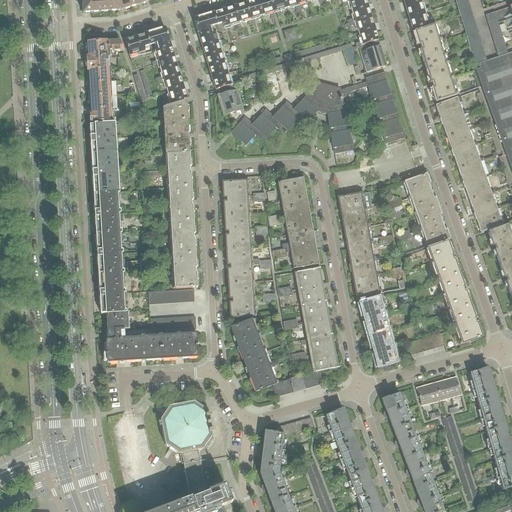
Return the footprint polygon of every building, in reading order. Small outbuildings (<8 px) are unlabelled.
[(111,0),(112,4),(108,4),(108,12),(121,11),(130,8),(127,0),(111,0)] [(268,0),(257,0),(256,1),(261,17),(270,14),(271,16),(270,16),(271,21),(275,19),(268,0)] [(278,11),(290,8),(287,0),(271,0),(277,18),(281,17),(280,13),(279,14),(278,11)] [(300,0),(287,0),(290,8),(297,6),(297,8),(296,8),(298,12),(304,10),(303,6),(302,6),(301,4),(300,0)] [(378,41),(365,0),(347,0),(348,3),(343,5),(344,8),(349,6),(353,21),(352,21),(351,20),(348,21),(350,29),(354,27),(353,26),(355,26),(360,44),(359,44),(358,43),(355,44),(356,48),(378,41)] [(403,0),(413,30),(418,29),(435,23),(434,21),(430,22),(430,23),(428,23),(425,13),(431,12),(430,9),(426,10),(426,11),(424,12),(420,0),(403,0)] [(82,11),(83,12),(84,13),(85,13),(85,14),(86,14),(100,13),(100,12),(108,12),(108,4),(102,5),(101,1),(82,2),(82,11)] [(253,19),(261,17),(256,1),(243,5),(248,21),(248,23),(247,23),(249,27),(256,25),(254,21),(253,19)] [(456,7),(457,13),(469,10),(467,4),(456,7)] [(240,23),(248,21),(243,5),(231,8),(236,24),(238,30),(242,29),(240,23)] [(485,16),(462,24),(474,66),(511,52),(511,6),(509,8),(495,13),(485,16)] [(222,24),(221,24),(223,28),(236,24),(231,8),(218,12),(222,24)] [(457,13),(459,19),(470,16),(469,10),(457,13)] [(206,16),(210,28),(221,24),(222,24),(218,12),(206,16)] [(211,32),(210,28),(206,16),(196,19),(194,22),(198,36),(211,32)] [(459,19),(461,25),(472,22),(470,16),(459,19)] [(414,32),(425,67),(448,60),(437,25),(418,30),(414,32)] [(294,28),(284,31),(286,40),(296,37),(294,28)] [(156,43),(157,47),(169,43),(166,31),(162,29),(151,33),(154,43),(156,43)] [(212,31),(211,32),(198,36),(216,91),(238,84),(237,81),(233,82),(233,83),(231,84),(226,65),(228,65),(228,66),(232,64),(229,57),(226,58),(226,59),(224,60),(219,46),(225,44),(224,41),(218,43),(216,34),(214,33),(213,33),(212,31)] [(138,37),(143,53),(145,53),(144,46),(154,43),(151,33),(138,37)] [(124,41),(131,63),(135,62),(134,59),(133,59),(132,56),(143,53),(138,37),(124,41)] [(378,41),(356,48),(359,47),(367,73),(386,67),(378,41)] [(85,63),(85,65),(108,64),(108,63),(109,63),(109,58),(111,57),(110,53),(123,52),(119,42),(88,44),(88,46),(86,46),(86,62),(85,63)] [(164,105),(186,98),(169,43),(157,47),(155,48),(156,50),(155,53),(158,61),(151,63),(152,66),(159,64),(163,78),(160,79),(160,78),(156,79),(158,87),(162,85),(164,84),(170,100),(167,101),(167,100),(163,102),(164,105)] [(294,58),(324,50),(322,45),(293,54),(294,58)] [(351,48),(350,45),(293,62),(294,66),(351,48)] [(511,52),(485,62),(474,66),(511,171),(511,52)] [(128,70),(123,54),(118,55),(119,62),(120,62),(120,63),(118,63),(118,70),(128,70)] [(293,66),(290,55),(283,57),(287,68),(293,66)] [(282,62),(280,58),(267,62),(268,66),(282,62)] [(425,67),(436,103),(458,96),(448,60),(425,67)] [(87,77),(108,76),(108,64),(85,65),(85,68),(87,68),(87,77)] [(285,69),(283,65),(241,78),(242,82),(285,69)] [(144,71),(139,72),(147,97),(152,95),(144,71)] [(328,115),(334,154),(352,151),(352,150),(354,149),(353,143),(351,142),(349,131),(351,130),(350,124),(348,123),(347,118),(345,101),(343,102),(343,93),(368,86),(386,144),(404,139),(403,138),(405,137),(404,132),(401,132),(398,120),(400,118),(398,113),(396,113),(392,101),(394,99),(392,94),(390,94),(386,82),(388,80),(386,75),(384,75),(383,74),(381,75),(366,79),(368,83),(343,90),(342,89),(339,89),(336,88),(337,87),(325,84),(324,85),(319,84),(310,96),(308,94),(296,110),(287,103),(274,119),(265,112),(253,126),(244,118),(231,134),(245,146),(254,136),(263,143),(267,138),(275,128),(284,135),(288,130),(288,129),(296,120),(305,127),(309,122),(318,112),(328,115)] [(137,75),(133,76),(141,103),(146,101),(137,75)] [(87,77),(88,89),(111,87),(110,78),(108,79),(108,76),(87,77)] [(354,87),(362,84),(361,82),(356,83),(354,77),(351,78),(354,87)] [(218,97),(218,98),(223,118),(229,116),(230,120),(235,124),(241,117),(239,113),(243,112),(235,86),(238,85),(238,84),(216,91),(218,91),(220,96),(218,97)] [(88,89),(89,100),(110,99),(109,88),(111,89),(111,87),(88,89)] [(489,120),(480,94),(475,96),(485,121),(489,120)] [(436,106),(447,138),(471,129),(460,98),(436,106)] [(110,104),(110,99),(89,100),(89,112),(112,111),(112,104),(110,104)] [(163,108),(164,131),(187,129),(185,105),(185,106),(184,102),(163,108)] [(112,114),(112,111),(89,112),(90,122),(92,123),(93,124),(111,123),(110,114),(112,114)] [(91,158),(116,156),(114,125),(89,126),(89,139),(90,139),(90,143),(91,158)] [(500,151),(491,126),(487,127),(496,153),(500,151)] [(164,131),(165,155),(188,153),(187,129),(164,131)] [(482,161),(471,129),(447,138),(459,169),(482,161)] [(190,187),(188,153),(165,155),(167,189),(190,187)] [(118,194),(116,156),(91,158),(91,173),(92,173),(92,177),(93,195),(118,194)] [(511,183),(502,157),(498,159),(507,185),(511,183)] [(459,169),(470,201),(493,193),(482,161),(459,169)] [(403,183),(414,215),(438,206),(435,199),(433,200),(427,183),(430,183),(427,175),(403,183)] [(277,183),(280,203),(306,198),(303,180),(303,178),(277,183)] [(222,183),(224,217),(250,215),(248,182),(222,183)] [(192,221),(190,187),(167,189),(169,223),(192,221)] [(276,203),(274,192),(267,194),(269,205),(276,203)] [(505,225),(493,193),(470,201),(481,233),(505,225)] [(121,233),(118,194),(93,195),(94,213),(95,213),(95,217),(94,217),(95,235),(121,233)] [(264,202),(264,194),(252,195),(252,203),(264,202)] [(342,224),(344,232),(370,227),(364,194),(338,199),(339,208),(342,207),(345,224),(342,224)] [(307,207),(306,198),(280,203),(287,236),(313,232),(312,231),(310,223),(308,224),(307,219),(309,218),(308,213),(306,212),(305,207),(307,207)] [(404,208),(401,199),(387,203),(391,214),(400,211),(404,208)] [(383,212),(382,204),(370,206),(372,214),(383,212)] [(438,206),(414,215),(425,247),(440,242),(449,238),(447,231),(444,232),(438,215),(441,214),(438,206)] [(390,215),(391,221),(400,218),(400,216),(399,214),(398,213),(390,215)] [(224,217),(226,251),(252,249),(250,215),(224,217)] [(281,225),(279,216),(267,218),(269,228),(281,225)] [(194,255),(192,221),(169,223),(171,256),(194,255)] [(499,264),(511,259),(511,229),(510,225),(488,232),(499,264)] [(370,227),(344,232),(345,241),(348,240),(351,257),(349,257),(350,265),(376,260),(370,227)] [(409,231),(396,236),(398,244),(412,239),(409,231)] [(313,232),(287,236),(293,270),(319,265),(319,264),(318,264),(317,256),(315,257),(314,252),(315,251),(314,246),(312,245),(311,240),(313,240),(312,233),(313,232)] [(97,275),(123,273),(121,233),(95,235),(96,253),(97,253),(97,257),(96,257),(97,275)] [(394,245),(393,236),(379,238),(380,247),(394,245)] [(425,250),(437,282),(459,274),(448,242),(425,250)] [(226,251),(228,285),(254,283),(253,266),(258,266),(259,270),(271,269),(270,261),(258,262),(258,260),(253,260),(252,249),(226,251)] [(286,258),(285,250),(271,252),(273,260),(286,258)] [(196,288),(194,255),(171,256),(173,289),(196,288)] [(412,257),(403,260),(405,265),(414,262),(412,257)] [(511,296),(511,295),(511,259),(499,264),(511,296)] [(376,260),(350,265),(352,273),(354,273),(358,290),(355,290),(356,298),(382,293),(376,260)] [(293,274),(300,307),(326,302),(325,301),(323,295),(322,295),(321,290),(322,289),(321,284),(320,284),(319,279),(320,278),(319,271),(320,271),(319,269),(293,274)] [(403,277),(401,269),(387,271),(389,279),(403,277)] [(100,315),(105,315),(125,314),(123,273),(97,275),(98,293),(99,293),(99,296),(100,315)] [(437,282),(448,313),(470,306),(459,274),(437,282)] [(256,317),(254,283),(228,285),(230,318),(256,317)] [(292,296),(290,288),(276,290),(278,299),(292,296)] [(275,303),(274,295),(261,296),(262,304),(275,303)] [(359,304),(368,336),(390,330),(381,297),(363,302),(359,304)] [(326,302),(300,307),(306,340),(332,335),(331,334),(330,328),(328,328),(327,323),(328,322),(327,317),(326,317),(325,312),(327,311),(325,304),(326,303),(326,302)] [(482,337),(470,306),(448,313),(459,345),(463,344),(482,337)] [(151,361),(150,336),(123,338),(122,331),(128,330),(127,313),(125,314),(105,315),(106,331),(108,331),(109,341),(105,341),(106,363),(116,363),(116,362),(117,362),(117,363),(141,362),(141,361),(144,361),(151,361)] [(253,320),(231,329),(243,361),(265,352),(253,320)] [(297,329),(296,321),(282,323),(283,332),(297,329)] [(400,362),(390,330),(368,336),(377,369),(400,362)] [(196,334),(150,336),(151,361),(177,359),(180,359),(197,358),(196,334)] [(439,348),(444,346),(441,334),(435,336),(439,348)] [(312,373),(318,372),(338,369),(338,368),(337,368),(336,361),(334,361),(333,355),(334,354),(333,350),(332,349),(331,344),(333,344),(331,337),(332,337),(332,335),(306,340),(312,373)] [(433,350),(439,348),(435,336),(430,338),(433,350)] [(428,351),(433,350),(430,338),(424,339),(428,351)] [(422,353),(428,351),(424,339),(418,341),(422,353)] [(417,354),(422,353),(418,341),(413,342),(417,354)] [(410,356),(417,354),(413,342),(407,344),(410,356)] [(255,393),(272,386),(277,384),(277,383),(271,368),(278,365),(277,361),(269,364),(265,352),(243,361),(255,393)] [(306,362),(304,353),(291,356),(292,364),(306,362)] [(488,369),(470,374),(478,403),(496,398),(493,389),(494,389),(495,387),(495,385),(493,384),(492,384),(488,369)] [(320,385),(318,372),(312,373),(310,374),(313,387),(320,385)] [(313,387),(310,374),(304,375),(307,389),(313,387)] [(307,389),(304,375),(298,377),(299,382),(300,382),(303,390),(307,389)] [(299,382),(298,377),(289,380),(291,385),(290,385),(292,393),(303,390),(300,382),(299,382)] [(456,377),(446,380),(451,397),(461,394),(456,377)] [(291,385),(289,380),(284,381),(287,394),(292,393),(290,385),(291,385)] [(436,383),(441,400),(451,397),(446,380),(436,383)] [(287,394),(284,381),(278,383),(282,396),(287,394)] [(277,384),(272,386),(276,398),(282,396),(278,383),(277,383),(277,384)] [(427,385),(432,403),(441,400),(436,383),(427,385)] [(427,385),(417,388),(422,406),(432,403),(427,385)] [(393,430),(411,423),(400,394),(382,400),(387,413),(385,413),(385,415),(385,417),(387,418),(388,418),(393,430)] [(499,411),(496,398),(478,403),(486,432),(503,427),(500,416),(502,415),(503,414),(502,411),(500,410),(499,411)] [(178,454),(181,453),(196,451),(202,450),(212,435),(211,432),(214,431),(211,416),(208,415),(207,411),(193,402),(168,407),(159,420),(164,445),(178,454)] [(347,422),(342,410),(325,416),(336,446),(354,439),(349,427),(350,426),(351,425),(350,422),(348,421),(347,422)] [(478,499),(452,417),(442,420),(468,502),(478,499)] [(308,430),(313,428),(314,428),(311,419),(305,420),(308,430)] [(303,431),(308,430),(305,420),(300,422),(303,431)] [(300,422),(294,423),(297,433),(303,431),(300,422)] [(292,435),(297,433),(294,423),(289,425),(292,435)] [(400,447),(404,459),(422,453),(411,423),(393,430),(398,442),(396,443),(396,444),(397,447),(398,448),(400,447)] [(289,425),(283,427),(286,436),(292,435),(289,425)] [(283,427),(278,428),(277,434),(284,436),(286,436),(283,427)] [(486,432),(494,461),(511,456),(508,445),(510,444),(511,443),(510,440),(508,439),(507,440),(503,427),(486,432)] [(260,474),(278,475),(284,436),(277,434),(266,432),(260,474)] [(358,451),(354,439),(336,446),(347,475),(365,468),(360,456),(361,456),(362,454),(361,451),(360,451),(358,451)] [(181,453),(183,465),(198,462),(196,451),(181,453)] [(433,482),(422,453),(404,459),(409,472),(408,472),(407,474),(408,476),(409,477),(411,477),(415,489),(433,482)] [(511,458),(511,456),(494,461),(502,490),(511,487),(511,458)] [(333,511),(314,460),(304,463),(322,511),(333,511)] [(198,462),(183,465),(190,498),(153,511),(143,511),(144,511),(143,511),(232,511),(222,486),(223,485),(221,481),(215,467),(205,466),(204,461),(199,462),(199,461),(198,462)] [(369,480),(365,468),(347,475),(358,504),(376,497),(371,485),(372,485),(373,483),(372,481),(371,480),(369,480)] [(281,475),(278,475),(260,474),(270,502),(288,496),(281,475)] [(443,511),(444,511),(433,482),(415,489),(420,501),(419,502),(418,503),(419,506),(421,507),(422,506),(424,511),(443,511)] [(294,511),(288,496),(270,502),(274,511),(294,511)] [(376,497),(358,504),(361,511),(384,511),(383,510),(382,509),(380,510),(376,497)]
